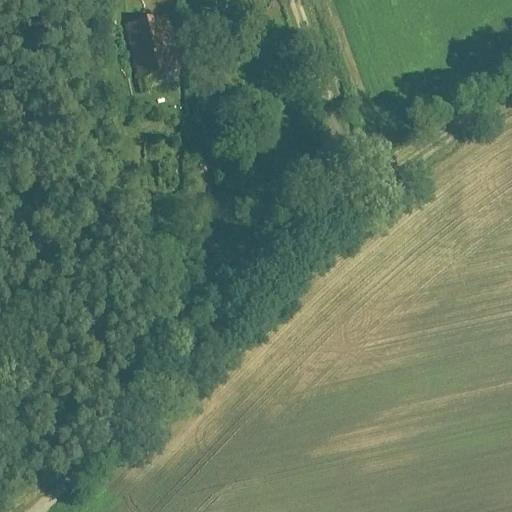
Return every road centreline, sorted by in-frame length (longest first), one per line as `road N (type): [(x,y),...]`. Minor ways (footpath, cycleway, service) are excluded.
road 1 (track): [(353,196),(41,511)]
road 2 (track): [(353,196),(287,0)]
road 3 (track): [(511,69),(353,196)]
